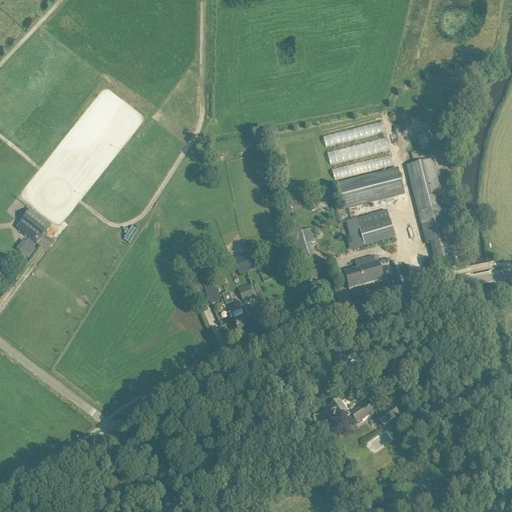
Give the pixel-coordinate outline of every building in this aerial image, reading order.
[(327,145),(385,133),(383,122),(324,134),(327,145)] [(387,137),(329,150),(331,163),(390,150),(387,137)] [(335,177),(393,165),(391,155),(333,167),(335,177)] [(431,241),(435,260),(456,255),(432,160),(406,167),(423,233),(426,242),(431,241)] [(336,184),(343,210),(405,194),(398,168),(336,184)] [(308,197),(310,206),(317,204),(315,195),(308,197)] [(16,228),(36,244),(52,224),(31,208),(16,228)] [(349,243),(351,250),(395,238),(387,210),(347,222),(353,242),(349,243)] [(312,229),(291,235),(295,248),(309,244),(316,242),(312,229)] [(27,255),(34,246),(28,241),(21,250),(27,255)] [(250,266),(253,264),(249,254),(242,257),(244,263),(237,266),(240,275),(252,270),(250,266)] [(357,269),(344,272),(349,290),(384,280),(379,262),(376,263),(374,256),(355,262),(357,269)] [(314,261),(300,265),(303,273),(305,283),(307,282),(308,286),(316,284),(315,280),(323,277),(321,268),(320,264),(317,265),(316,260),(314,261)] [(204,286),(211,304),(220,300),(213,282),(204,286)] [(253,283),(257,294),(261,292),(257,282),(253,283)] [(239,289),(243,301),(256,296),(251,284),(239,289)] [(223,294),(227,305),(233,302),(229,292),(223,294)] [(229,313),(231,316),(230,316),(231,318),(233,321),(234,320),(240,334),(263,325),(255,305),(255,304),(244,309),(245,311),(243,312),(241,308),(229,313)] [(329,409),(325,411),(325,410),(312,415),(316,425),(335,417),(339,423),(350,416),(339,400),(328,407),(329,409)] [(375,411),(368,402),(352,413),(358,423),(375,411)] [(377,417),(383,427),(400,416),(393,406),(377,417)]
